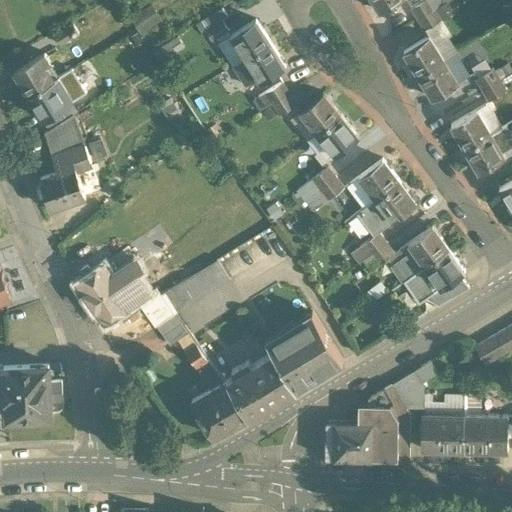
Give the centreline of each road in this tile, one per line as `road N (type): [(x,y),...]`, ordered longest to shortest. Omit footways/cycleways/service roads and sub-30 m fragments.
road 1 (residential): [(88,476),(87,386),(73,331),(2,163)]
road 2 (residential): [(511,268),(329,29)]
road 3 (residential): [(511,500),(292,484)]
road 4 (residential): [(511,287),(332,392)]
road 5 (residential): [(332,392),(214,463),(160,482)]
road 6 (residential): [(292,484),(220,476),(160,482)]
road 7 (residential): [(160,482),(264,501),(283,511)]
